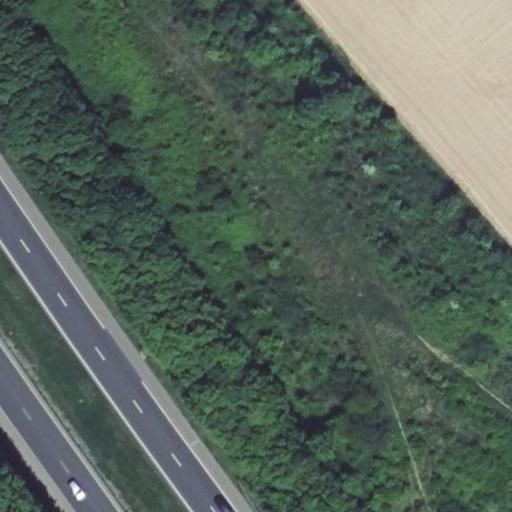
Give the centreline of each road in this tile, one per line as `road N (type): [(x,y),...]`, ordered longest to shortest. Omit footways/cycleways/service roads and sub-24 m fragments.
road 1 (motorway): [(210,511),(0,214)]
road 2 (track): [(511,259),(294,0)]
road 3 (motorway): [(0,380),(94,511)]
